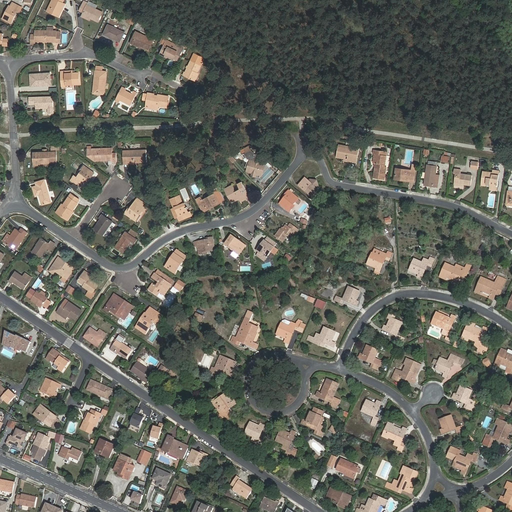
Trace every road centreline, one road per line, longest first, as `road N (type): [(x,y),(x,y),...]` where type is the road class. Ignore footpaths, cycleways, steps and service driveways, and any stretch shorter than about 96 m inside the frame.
road 1 (residential): [(318,511),(0,294)]
road 2 (residential): [(71,238),(118,270),(137,267),(179,232),(251,211),(302,153)]
road 3 (residential): [(511,231),(449,202),(346,186),(322,157),(302,153)]
road 4 (residential): [(342,369),(352,335),(373,307),(402,292),(437,294),(511,328)]
road 5 (residential): [(306,360),(277,356),(252,368),(250,394),(259,410),(284,412),(307,381)]
road 6 (residential): [(11,196),(18,179),(11,62)]
road 7 (secondary): [(0,458),(119,511)]
road 8 (residential): [(434,452),(412,409),(386,386),(342,369)]
road 9 (residential): [(11,62),(91,53),(135,73)]
